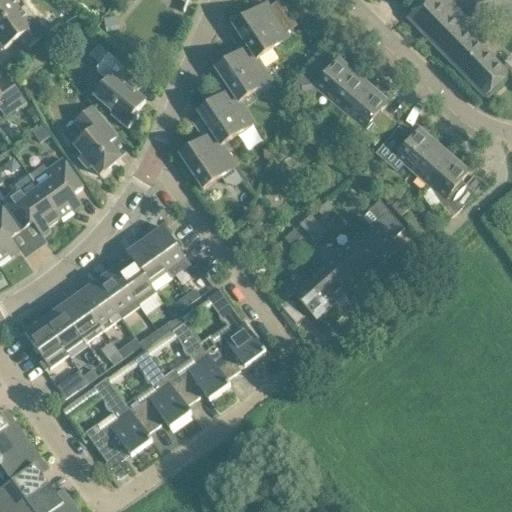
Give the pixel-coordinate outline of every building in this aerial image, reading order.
[(0,0),(0,30),(22,15),(11,0),(0,0)] [(427,0),(408,19),(485,98),(508,76),(482,48),(488,42),(447,0),(427,0)] [(511,0),(468,0),(466,1),(472,18),(511,6),(511,0)] [(257,61),(273,50),(290,39),(266,5),(233,27),(248,48),(257,61)] [(24,53),(40,42),(47,37),(34,18),(28,22),(22,15),(0,30),(0,45),(4,51),(16,43),(24,53)] [(134,76),(108,54),(98,46),(89,57),(99,65),(97,67),(98,73),(104,79),(104,84),(94,97),(112,113),(112,117),(129,131),(139,119),(135,116),(146,103),(125,86),(134,76)] [(272,82),(257,61),(248,48),(216,70),(230,91),(231,91),(239,104),(240,104),(272,82)] [(332,103),(355,77),(338,62),(331,70),(318,58),(302,77),(293,88),(304,98),(313,97),(318,91),(332,103)] [(27,105),(19,94),(7,77),(0,82),(0,112),(6,120),(27,105)] [(349,117),(371,91),(355,77),(332,103),(349,117)] [(254,126),(240,104),(239,104),(231,91),(230,91),(198,113),(212,135),(213,134),(222,147),(254,126)] [(379,143),(382,139),(394,125),(381,113),(388,105),(371,91),(349,117),(379,143)] [(119,138),(106,123),(93,107),(73,124),(84,137),(74,146),(82,156),(77,160),(87,172),(92,168),(100,177),(121,160),(109,146),(119,138)] [(43,128),(36,132),(43,142),(50,137),(43,128)] [(413,173),(436,147),(419,132),(412,140),(399,129),(383,147),(413,173)] [(236,169),(222,147),(213,134),(212,135),(180,156),(203,191),(221,179),(225,185),(235,188),(242,182),(235,170),(236,169)] [(324,144),(313,136),(308,143),(318,151),(324,144)] [(430,187),(452,161),(436,147),(413,173),(430,187)] [(63,161),(51,170),(44,160),(27,172),(61,221),(73,212),(75,214),(83,208),(74,196),(83,190),(63,161)] [(449,222),(460,213),(475,195),(462,183),(469,176),(452,161),(430,187),(445,201),(442,205),(451,219),(448,221),(449,222)] [(48,229),(61,221),(27,172),(9,185),(15,195),(4,203),(24,232),(33,225),(42,238),(50,232),(48,229)] [(405,231),(389,213),(379,202),(350,228),(359,239),(381,265),(398,251),(391,243),(405,231)] [(401,218),(408,212),(399,202),(392,208),(401,218)] [(323,219),(333,210),(328,203),(318,212),(323,219)] [(0,263),(10,257),(12,259),(20,253),(11,241),(20,234),(9,218),(0,206),(0,263)] [(307,233),(317,224),(311,218),(301,226),(307,233)] [(168,274),(186,261),(163,229),(145,242),(168,274)] [(291,247),(301,238),(295,232),(285,240),(291,247)] [(365,279),(381,265),(359,239),(343,253),(365,279)] [(151,286),(168,274),(145,242),(127,255),(130,260),(131,259),(153,290),(151,286)] [(349,294),(365,279),(343,253),(326,267),(349,294)] [(349,294),(326,267),(318,258),(312,264),(320,273),(310,282),(333,308),(349,294)] [(157,295),(153,290),(131,259),(130,260),(113,272),(136,304),(139,308),(157,295)] [(119,316),(136,304),(113,272),(96,284),(121,320),(122,320),(119,316)] [(316,322),(333,308),(310,282),(280,308),(296,326),(309,314),(316,322)] [(104,333),(121,320),(96,284),(78,297),(104,333)] [(190,305),(200,298),(195,291),(185,298),(190,305)] [(226,327),(201,346),(204,351),(222,377),(227,383),(241,373),(236,367),(240,364),(245,370),(266,355),(221,292),(217,295),(208,301),(219,316),(219,319),(220,322),(223,324),(225,325),(226,327)] [(86,345),(104,333),(78,297),(61,310),(84,341),(86,345)] [(173,318),(190,305),(185,298),(175,305),(173,303),(166,308),(173,318)] [(67,353),(84,341),(61,310),(43,322),(69,358),(69,357),(67,353)] [(172,334),(185,325),(181,320),(169,329),(172,334)] [(50,371),(69,358),(43,322),(25,335),(50,371)] [(165,378),(164,379),(186,410),(187,409),(205,397),(209,403),(231,388),(227,383),(222,377),(204,351),(201,346),(185,324),(185,325),(172,334),(183,349),(185,355),(190,359),(191,360),(175,371),(165,379),(165,378)] [(118,352),(124,361),(141,350),(135,340),(118,352)] [(115,368),(124,361),(118,352),(109,358),(115,368)] [(126,406),(125,407),(147,437),(148,437),(166,424),(170,431),(191,416),(187,409),(186,410),(164,379),(165,378),(150,358),(146,352),(144,354),(134,361),(133,362),(144,377),(146,383),(151,386),(152,388),(136,399),(126,406)] [(88,386),(99,378),(93,370),(87,374),(81,365),(76,368),(88,386)] [(78,393),(88,386),(76,368),(82,378),(73,384),(78,393)] [(97,427),(86,435),(90,441),(108,466),(127,452),(131,459),(152,444),(148,437),(147,437),(125,407),(126,406),(112,386),(107,380),(94,389),(105,405),(105,407),(106,411),(109,413),(112,414),(113,416),(97,427)] [(82,434),(91,427),(71,402),(63,408),(82,434)] [(0,462),(29,442),(12,418),(4,423),(0,417),(0,462)] [(0,511),(12,511),(49,486),(38,471),(46,465),(29,442),(0,462),(0,466),(11,483),(0,490),(0,511)] [(78,511),(68,496),(60,502),(49,486),(12,511),(78,511)]
